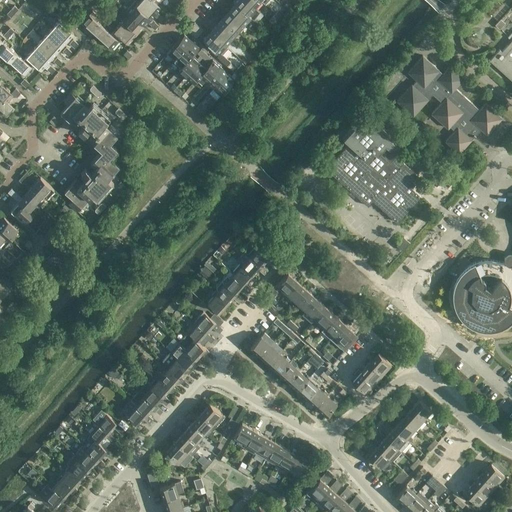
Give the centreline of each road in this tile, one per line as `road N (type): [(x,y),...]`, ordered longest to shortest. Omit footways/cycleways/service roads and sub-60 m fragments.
road 1 (unclassified): [(417,369),(437,340),(410,306),(411,283),(511,171)]
road 2 (residential): [(37,102),(78,61),(128,72),(201,0)]
road 3 (residential): [(326,442),(214,378)]
road 4 (unclassified): [(511,452),(417,369)]
road 5 (residential): [(132,469),(214,378)]
